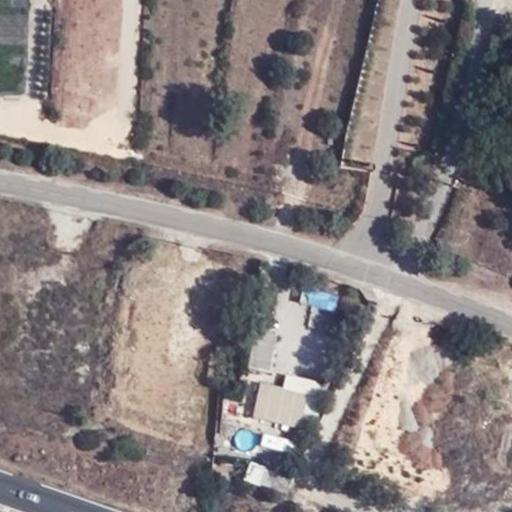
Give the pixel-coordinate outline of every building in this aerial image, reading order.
[(267,331),(260,366),(282,370),(288,335),(267,331)] [(256,412),(266,414),(266,416),(312,425),(318,394),(331,396),(333,383),(298,376),(297,382),(260,375),(256,412)] [(378,413),(356,404),(345,436),(364,445),(378,413)] [(379,471),(383,456),(369,452),(365,466),(379,471)] [(396,461),(383,456),(379,471),(391,475),(396,461)] [(243,477),(261,485),(269,469),(251,460),(243,477)]
